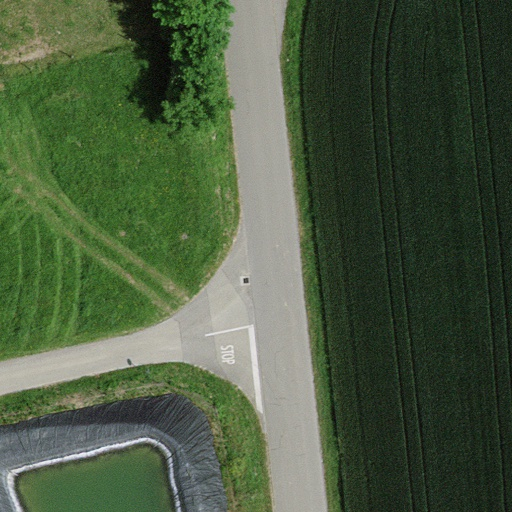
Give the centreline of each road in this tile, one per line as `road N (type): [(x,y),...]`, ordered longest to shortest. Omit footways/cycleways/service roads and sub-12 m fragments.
road 1 (unclassified): [(280,319),(244,0)]
road 2 (unclassified): [(0,380),(280,319)]
road 3 (unclassified): [(299,511),(280,319)]
